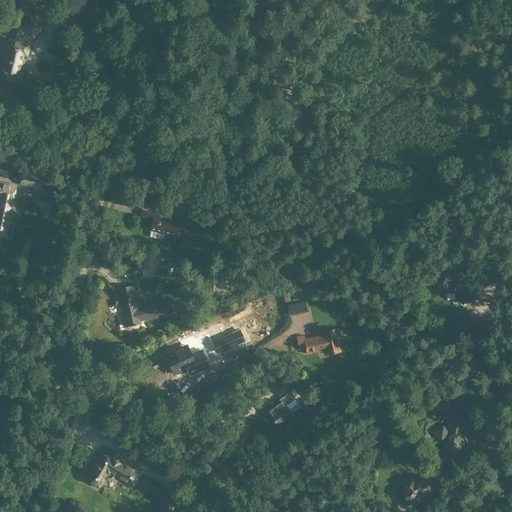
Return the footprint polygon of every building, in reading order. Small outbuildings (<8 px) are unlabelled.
[(9,42),(3,68),(1,70),(0,73),(0,75),(1,77),(1,79),(20,83),(22,74),(18,73),(22,55),(26,56),(28,46),(28,43),(29,40),(32,38),(41,29),(30,18),(21,28),(27,33),(23,36),(21,40),(21,45),(9,42)] [(13,165),(28,168),(30,160),(14,157),(13,165)] [(42,175),(22,171),(19,184),(40,188),(42,175)] [(0,233),(6,235),(10,213),(1,211),(4,199),(12,201),(15,186),(0,183),(0,233)] [(162,240),(164,234),(175,237),(174,243),(185,245),(187,235),(177,232),(180,222),(160,217),(161,215),(142,210),(140,217),(153,220),(151,231),(150,236),(162,240)] [(167,276),(167,275),(172,276),(173,267),(147,265),(146,274),(167,276)] [(458,275),(449,277),(447,278),(446,280),(445,281),(444,283),(444,285),(444,288),(446,290),(447,291),(449,292),(452,293),(456,293),(456,294),(457,299),(457,300),(458,301),(459,301),(462,301),(464,304),(474,297),(473,294),(482,287),(474,276),(469,279),(472,282),(471,283),(466,277),(464,276),(461,275),(458,275)] [(169,303),(138,310),(133,286),(118,289),(126,327),(141,324),(140,321),(172,315),(169,303)] [(296,306),(317,303),(315,292),(295,295),(296,306)] [(302,322),(316,319),(313,304),(299,307),(302,322)] [(304,336),(297,338),(300,350),(306,348),(307,354),(324,350),(326,355),(341,352),(336,329),(322,332),(323,336),(305,340),(304,336)] [(241,330),(216,341),(219,346),(217,347),(219,352),(245,340),(241,330)] [(166,356),(173,372),(172,373),(173,376),(186,370),(189,376),(209,367),(202,352),(191,357),(186,347),(166,356)] [(305,411),(291,392),(266,411),(274,421),(273,421),(280,431),(290,423),(290,424),(296,420),(296,419),(305,411)] [(452,454),(462,448),(461,446),(468,441),(460,430),(466,426),(462,420),(471,413),(472,414),(464,402),(445,416),(449,414),(451,417),(448,418),(451,422),(450,423),(451,424),(439,433),(447,444),(446,445),(452,454)] [(380,441),(374,431),(365,436),(372,446),(380,441)] [(121,463),(122,462),(113,457),(112,460),(108,457),(105,457),(102,459),(100,463),(97,461),(92,469),(94,470),(87,481),(99,488),(105,477),(108,477),(112,476),(114,475),(133,486),(140,474),(121,463)] [(436,482),(443,477),(435,465),(428,470),(436,482)] [(416,499),(417,498),(418,498),(421,496),(423,494),(424,494),(430,490),(422,479),(416,483),(413,479),(404,486),(406,490),(398,495),(405,506),(411,502),(412,503),(413,503),(414,503),(416,502),(416,501),(416,500),(416,499)] [(158,511),(170,511),(179,496),(168,490),(159,506),(157,505),(155,510),(158,511)]
